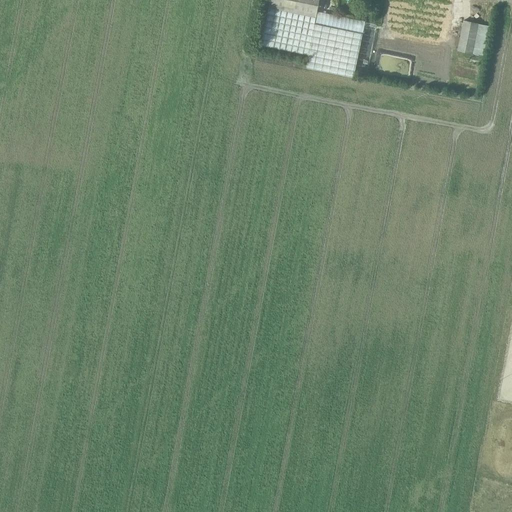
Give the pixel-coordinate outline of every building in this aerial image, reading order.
[(316,17),(319,0),(270,0),(268,8),(316,17)] [(511,5),(503,54),(511,55),(511,5)] [(316,17),(268,8),(260,46),(308,56),(307,61),(354,71),(363,27),(316,17)] [(462,20),(457,50),(472,53),(477,23),(462,20)] [(391,24),(389,32),(397,34),(399,26),(391,24)] [(476,138),(480,104),(471,103),(467,137),(476,138)] [(479,173),(468,236),(478,238),(488,179),(487,178),(487,175),(479,173)] [(457,187),(447,236),(455,237),(465,189),(457,187)]
